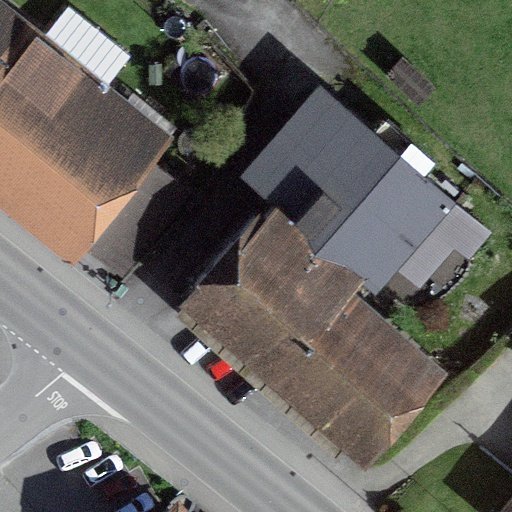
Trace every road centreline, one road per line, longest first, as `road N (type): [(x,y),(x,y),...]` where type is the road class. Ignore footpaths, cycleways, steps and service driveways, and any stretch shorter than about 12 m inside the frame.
road 1 (secondary): [(286,511),(90,349)]
road 2 (residential): [(0,432),(90,349)]
